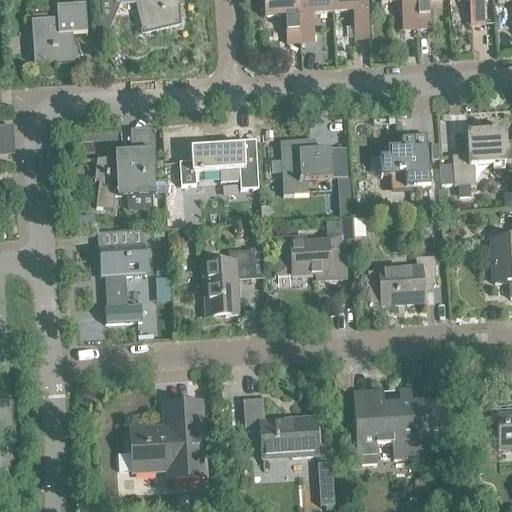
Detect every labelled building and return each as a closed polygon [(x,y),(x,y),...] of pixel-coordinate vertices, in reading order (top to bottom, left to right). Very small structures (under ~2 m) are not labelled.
[(111,0),(112,6),(113,5),(139,4),(147,33),(147,34),(178,27),(175,0),(111,0)] [(299,45),(295,0),(256,0),(257,2),(262,2),(263,19),(283,18),(285,46),(299,45)] [(295,0),(299,45),(313,44),(311,16),(331,15),(330,0),(295,0)] [(330,0),(331,15),(351,14),(353,41),(367,41),(364,0),(330,0)] [(415,31),(412,0),(378,0),(379,5),(399,4),(401,32),(415,31)] [(412,0),(415,31),(430,30),(427,2),(447,1),(447,0),(412,0)] [(447,0),(447,1),(465,0),(467,0),(470,28),(483,27),(481,0),(447,0)] [(32,24),(35,65),(32,65),(32,66),(55,65),(55,67),(73,66),(71,37),(86,36),(84,7),(55,9),(56,21),(30,23),(30,24),(32,24)] [(505,167),(506,167),(504,132),(503,132),(493,133),(493,131),(488,131),(488,133),(465,135),(465,134),(464,134),(466,158),(450,159),(451,168),(452,188),(452,189),(473,188),(472,168),(505,166),(505,167)] [(414,191),(414,194),(428,194),(426,149),(413,150),(412,142),(399,142),(400,150),(385,151),(386,159),(378,160),(379,177),(390,176),(391,193),(414,191)] [(190,165),(178,166),(179,190),(195,189),(194,175),(218,174),(219,186),(238,185),(238,193),(256,192),(253,143),(220,145),(220,149),(189,151),(190,165)] [(278,145),(281,198),(306,196),(305,184),(330,182),(328,152),(307,154),(306,144),(278,145)] [(94,211),(111,212),(113,199),(152,196),(149,155),(129,156),(129,160),(95,162),(93,184),(97,185),(94,211)] [(451,168),(439,169),(440,188),(452,188),(451,168)] [(305,241),(274,243),(276,276),(289,276),(289,279),(313,277),(313,283),(342,281),(341,254),(340,249),(353,248),(351,222),(338,223),(339,237),(326,238),(327,245),(305,246),(305,241)] [(511,229),(511,230),(511,241),(490,242),(493,286),(508,285),(509,301),(511,301),(511,229)] [(109,251),(97,251),(99,281),(103,281),(105,310),(103,310),(104,327),(140,325),(139,308),(125,309),(124,280),(145,279),(143,249),(142,235),(108,237),(109,251)] [(202,267),(205,318),(205,319),(214,319),(214,320),(236,318),(236,319),(237,319),(234,283),(251,282),(249,253),(227,255),(227,266),(202,267)] [(366,275),(368,307),(380,306),(380,309),(421,306),(420,290),(434,289),(432,260),(414,261),(415,271),(378,273),(378,274),(366,275)] [(241,403),(243,442),(260,441),(261,462),(315,459),(312,421),(263,424),(261,402),(241,403)] [(352,409),(355,459),(375,458),(374,448),(391,447),(392,463),(426,460),(425,445),(444,443),(441,403),(352,409)] [(167,482),(201,480),(197,406),(163,408),(165,432),(129,434),(131,474),(167,472),(167,482)] [(511,415),(494,417),(495,427),(482,428),(484,463),(511,461),(511,415)] [(375,458),(356,459),(356,469),(375,468),(375,458)] [(213,488),(203,489),(204,501),(214,500),(213,488)]
